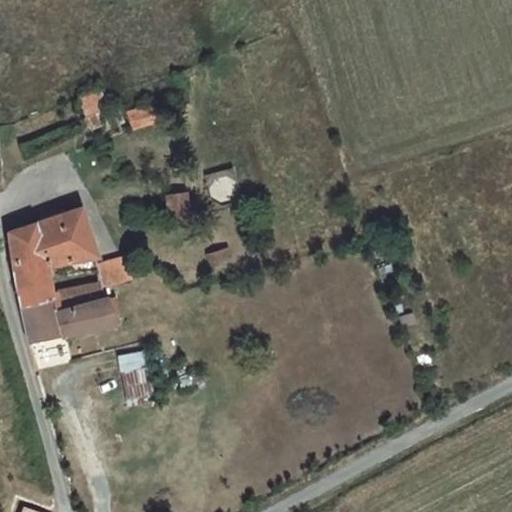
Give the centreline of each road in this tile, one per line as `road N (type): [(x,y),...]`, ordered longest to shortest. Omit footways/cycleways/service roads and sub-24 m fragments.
road 1 (residential): [(250,511),(511,391)]
road 2 (residential): [(63,511),(0,288)]
road 3 (track): [(100,367),(72,373),(61,390),(95,511)]
